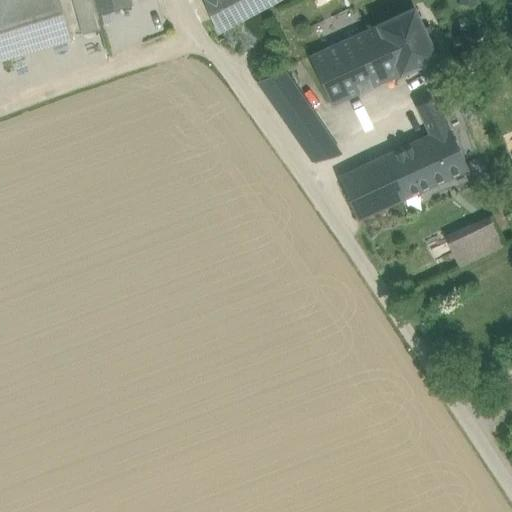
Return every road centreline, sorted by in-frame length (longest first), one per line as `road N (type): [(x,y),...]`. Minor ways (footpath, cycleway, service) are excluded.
road 1 (residential): [(511,489),(264,111),(201,39),(186,0)]
road 2 (track): [(201,39),(0,115)]
road 3 (track): [(396,308),(511,255)]
